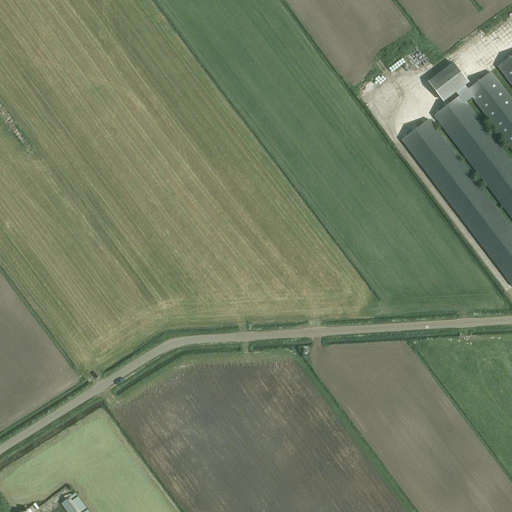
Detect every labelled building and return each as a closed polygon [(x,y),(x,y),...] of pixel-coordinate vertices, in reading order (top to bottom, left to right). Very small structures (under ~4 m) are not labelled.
[(511,56),(498,67),(511,84),(511,99),(491,72),(467,90),(472,96),(511,149),(511,56)] [(455,92),(465,85),(468,82),(453,63),(428,82),(443,101),(455,92)] [(511,228),(429,119),(402,140),(511,284),(511,161),(466,101),(462,95),(459,97),(435,115),(511,217),(511,228)] [(24,464),(12,472),(15,478),(28,469),(24,464)] [(32,491),(25,494),(28,501),(35,498),(32,491)] [(89,511),(76,494),(61,504),(66,511),(89,511)]
